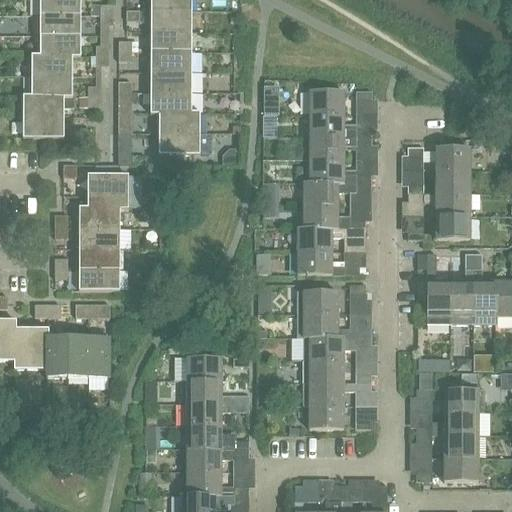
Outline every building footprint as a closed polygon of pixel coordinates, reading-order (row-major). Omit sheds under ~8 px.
[(80,19),(80,0),(38,0),(39,19),(80,19)] [(150,0),(150,15),(191,15),(191,0),(150,0)] [(112,18),(113,8),(100,8),(100,18),(112,18)] [(139,14),(126,14),(126,25),(139,25),(139,14)] [(150,15),(150,35),(191,35),(191,15),(150,15)] [(100,29),(108,29),(112,29),(112,18),(100,18),(100,29)] [(39,19),(39,39),(80,39),(80,19),(39,19)] [(191,35),(150,35),(150,55),(191,56),(191,35)] [(30,60),(80,60),(80,39),(39,39),(39,59),(30,59),(30,60)] [(118,45),(118,56),(131,56),(131,45),(118,45)] [(95,49),(95,60),(108,60),(108,49),(95,49)] [(150,55),(150,76),(191,76),(191,56),(150,55)] [(131,56),(118,56),(118,66),(131,66),(131,56)] [(30,60),(30,80),(71,80),(71,61),(80,61),(80,60),(30,60)] [(108,70),(108,60),(95,60),(95,70),(108,70)] [(150,76),(150,96),(191,97),(191,76),(150,76)] [(71,80),(30,80),(30,99),(22,99),(22,100),(71,101),(71,80)] [(118,85),(118,96),(131,96),(131,86),(118,85)] [(279,89),(264,89),(264,118),(279,118),(279,89)] [(100,100),(100,90),(87,90),(87,100),(100,100)] [(310,95),(310,118),(343,118),(343,95),(310,95)] [(355,103),(371,103),(371,95),(355,95),(355,103)] [(118,96),(118,106),(131,106),(131,96),(118,96)] [(191,116),(191,97),(150,96),(150,117),(200,117),(200,116),(191,116)] [(22,100),(22,121),(63,121),(63,102),(71,102),(71,101),(22,100)] [(100,100),(87,100),(87,111),(100,111),(100,100)] [(158,118),(158,137),(200,137),(200,117),(150,117),(150,118),(158,118)] [(343,118),(310,118),(310,141),(371,141),(371,133),(343,133),(343,118)] [(277,140),(277,119),(263,119),(263,140),(277,140)] [(22,121),(22,143),(63,143),(63,121),(22,121)] [(131,126),(118,126),(118,137),(131,137),(131,126)] [(87,132),(74,132),(74,142),(87,142),(87,132)] [(200,137),(158,137),(158,159),(200,159),(200,137)] [(310,141),(310,164),(343,164),(343,150),(355,150),(371,149),(371,141),(310,141)] [(485,150),(484,143),(484,142),(472,142),(472,143),(472,151),(485,150)] [(407,151),(407,159),(423,159),(423,151),(407,151)] [(435,151),(435,174),(469,174),(469,151),(435,151)] [(118,158),(118,168),(131,169),(131,158),(118,158)] [(343,164),(310,164),(310,187),(372,187),(372,178),(343,179),(343,164)] [(63,169),(63,182),(76,182),(76,169),(63,169)] [(469,197),(469,174),(435,174),(435,197),(469,197)] [(107,212),(128,212),(128,178),(87,178),(87,200),(107,200),(107,212)] [(303,187),(303,209),(337,209),(337,197),(356,197),(356,195),(372,195),(372,187),(310,187),(303,187)] [(423,206),(435,206),(435,197),(423,197),(423,189),(407,189),(407,205),(423,205),(423,206)] [(435,206),(435,220),(469,220),(469,197),(435,197),(435,206)] [(78,211),(78,232),(119,232),(119,213),(128,213),(128,212),(107,212),(107,200),(87,200),(87,211),(78,211)] [(337,224),(337,209),(303,209),(303,232),(365,233),(365,224),(337,224)] [(54,219),(54,232),(68,232),(68,219),(54,219)] [(469,243),(469,220),(435,220),(435,243),(469,243)] [(54,232),(54,242),(68,242),(68,232),(54,232)] [(78,232),(78,253),(119,253),(119,232),(78,232)] [(297,232),(297,256),(331,256),(331,241),(365,241),(365,233),(303,232),(297,232)] [(407,234),(407,243),(423,243),(423,234),(407,234)] [(119,253),(78,253),(78,273),(119,273),(119,253)] [(331,270),(331,256),(297,256),(297,279),(359,279),(359,270),(344,270),(331,270)] [(426,319),(450,319),(450,285),(435,285),(436,257),(427,257),(426,319)] [(464,285),(450,285),(450,319),(472,319),(473,285),(473,273),(473,257),(465,257),(464,285)] [(481,273),(481,257),(473,257),(473,273),(481,273)] [(54,262),(54,273),(67,273),(67,262),(54,262)] [(54,273),(54,283),(67,283),(67,273),(54,273)] [(119,294),(119,273),(78,273),(78,294),(119,294)] [(473,285),(472,319),(472,327),(495,327),(495,319),(496,285),(473,285)] [(511,285),(496,285),(495,319),(511,319),(511,285)] [(297,318),(337,318),(337,294),(303,294),(297,294),(297,318)] [(365,303),(365,294),(349,294),(349,303),(365,303)] [(47,321),(47,308),(35,308),(35,321),(47,321)] [(60,321),(60,308),(47,308),(47,321),(60,321)] [(89,321),(89,308),(75,308),(75,321),(89,321)] [(109,321),(109,308),(97,308),(97,321),(109,321)] [(337,318),(297,318),(297,341),(303,341),(309,341),(337,341),(337,340),(337,331),(337,318)] [(13,372),(14,372),(15,352),(27,352),(27,332),(16,332),(16,323),(0,323),(0,364),(13,364),(13,372)] [(47,332),(27,332),(27,352),(15,352),(14,372),(46,372),(46,381),(47,381),(47,332)] [(47,332),(47,381),(67,381),(67,340),(48,340),(48,332),(47,332)] [(355,341),(371,341),(371,332),(355,332),(355,341)] [(67,340),(67,381),(88,381),(88,340),(67,340)] [(109,340),(88,340),(88,381),(109,381),(109,340)] [(371,349),(371,341),(355,341),(343,341),(343,340),(337,340),(337,341),(309,341),(303,341),(303,364),(309,363),(343,363),(343,353),(343,349),(355,349),(371,349)] [(187,360),(187,384),(221,384),(221,361),(187,360)] [(249,361),(233,361),(233,369),(249,370),(249,361)] [(434,362),(433,375),(449,375),(450,362),(434,362)] [(309,386),(343,386),(343,363),(309,363),(309,386)] [(355,378),(355,386),(371,386),(371,378),(355,378)] [(187,384),(186,406),(248,407),(249,399),(221,399),(221,384),(187,384)] [(303,386),(303,409),(309,409),(343,409),(343,395),(355,395),(371,395),(371,386),(355,386),(343,386),(309,386),(303,386)] [(416,392),(416,401),(432,401),(432,392),(416,392)] [(444,392),(444,416),(478,416),(478,415),(484,415),(484,392),(444,392)] [(186,429),(220,429),(220,416),(248,416),(248,407),(186,406),(186,429)] [(343,433),(343,409),(309,409),(309,433),(343,433)] [(431,438),(444,439),(478,439),(478,416),(444,416),(444,430),(415,430),(415,438),(431,438)] [(355,424),(355,432),(371,432),(371,423),(355,424)] [(220,429),(186,429),(186,452),(248,452),(249,444),(220,444),(220,429)] [(415,438),(415,447),(431,447),(431,438),(415,438)] [(444,439),(443,461),(478,461),(478,439),(444,439)] [(233,461),(248,461),(248,452),(186,452),(186,475),(220,475),(220,463),(233,463),(233,461)] [(478,461),(443,461),(443,485),(478,485),(478,461)] [(151,475),(146,474),(140,474),(140,497),(146,497),(150,497),(151,475)] [(186,497),(248,498),(249,490),(220,490),(220,475),(186,475),(186,497)] [(431,476),(415,476),(415,485),(431,485),(431,476)] [(294,488),(294,504),(303,504),(303,488),(294,488)] [(332,504),(341,504),(341,488),(332,488),(332,504)] [(349,488),(341,488),(341,504),(349,504),(349,488)] [(386,511),(387,488),(378,488),(378,503),(376,503),(376,511),(386,511)] [(214,511),(214,507),(248,507),(248,498),(186,497),(181,497),(180,511),(214,511)]
